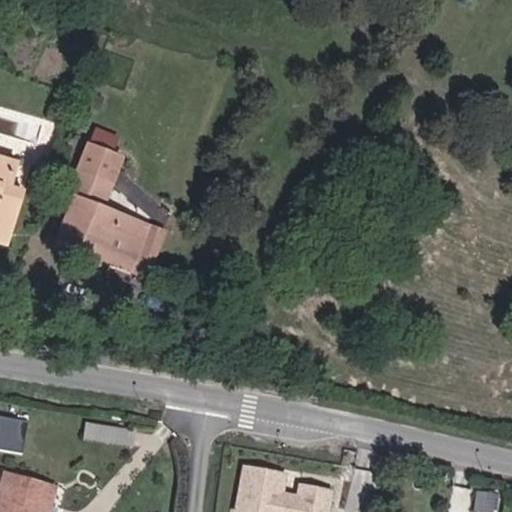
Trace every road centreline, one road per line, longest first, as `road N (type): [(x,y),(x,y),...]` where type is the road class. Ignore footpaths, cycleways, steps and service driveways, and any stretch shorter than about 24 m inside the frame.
road 1 (unclassified): [(511,457),(203,394)]
road 2 (unclassified): [(203,394),(0,362)]
